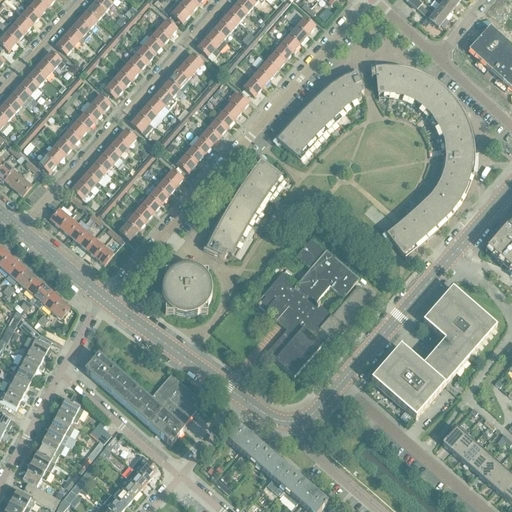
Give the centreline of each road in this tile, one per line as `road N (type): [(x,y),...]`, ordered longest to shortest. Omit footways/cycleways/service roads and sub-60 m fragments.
road 1 (residential): [(106,302),(369,0)]
road 2 (residential): [(226,0),(20,229)]
road 3 (tertiary): [(338,385),(511,186)]
road 4 (residential): [(484,511),(338,385)]
road 5 (tertiary): [(244,400),(106,302)]
road 6 (residential): [(178,477),(59,375)]
road 7 (residential): [(59,375),(0,486)]
road 8 (residential): [(0,93),(83,0)]
road 9 (residential): [(378,511),(308,449),(299,420)]
